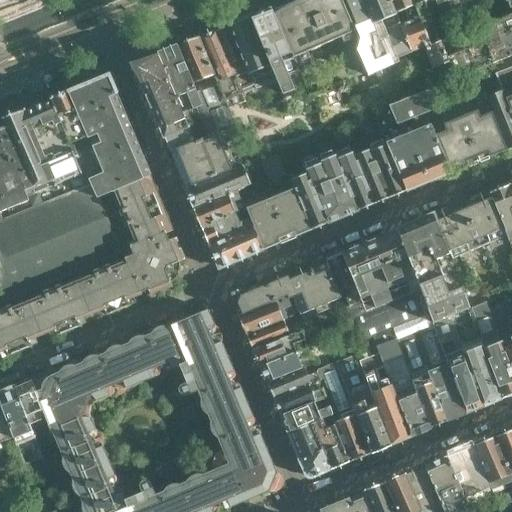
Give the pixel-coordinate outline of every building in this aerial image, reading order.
[(353,30),(340,0),(298,0),(299,0),(299,1),(294,3),(293,2),(292,3),(292,4),(276,11),(275,10),(274,11),(297,69),(358,44),(353,30)] [(386,58),(362,0),(340,0),(353,30),(363,26),(370,41),(366,48),(373,63),(386,58)] [(410,52),(388,0),(362,0),(386,58),(387,61),(374,67),(381,84),(379,85),(383,95),(400,88),(392,69),(397,66),(394,59),(410,52)] [(429,45),(411,0),(388,0),(410,52),(424,46),(433,68),(441,65),(448,85),(456,81),(446,56),(445,57),(439,41),(429,45)] [(423,1),(424,0),(411,0),(429,45),(439,41),(423,1)] [(457,0),(434,0),(436,5),(446,1),(449,10),(460,6),(457,0)] [(297,69),(274,11),(273,11),(272,10),(251,18),(271,66),(283,95),(295,90),(290,76),(298,73),(296,69),(297,69)] [(511,15),(502,20),(511,43),(511,15)] [(271,66),(251,18),(230,26),(249,72),(250,75),(271,66)] [(511,57),(511,52),(499,21),(479,29),(494,65),(511,57)] [(249,72),(230,26),(202,37),(219,79),(217,80),(226,102),(226,101),(243,94),(236,77),(249,72)] [(494,65),(479,29),(470,32),(469,29),(457,33),(460,40),(466,37),(470,47),(446,56),(456,81),(494,65)] [(226,102),(217,80),(216,80),(199,39),(178,47),(203,106),(193,110),(195,114),(205,140),(219,135),(231,130),(234,128),(234,127),(236,126),(233,120),(226,102)] [(203,106),(178,47),(158,55),(157,55),(182,115),(193,110),(203,106)] [(182,115),(157,55),(140,63),(136,73),(164,139),(165,138),(165,139),(186,130),(192,145),(205,140),(195,114),(182,119),(180,116),(182,115)] [(511,68),(496,75),(503,92),(511,112),(511,68)] [(98,199),(143,179),(151,176),(109,76),(0,119),(0,302),(122,254),(98,199)] [(451,173),(435,133),(426,111),(434,108),(427,89),(388,105),(394,122),(379,128),(380,131),(381,130),(387,145),(388,147),(387,148),(406,192),(451,173)] [(511,148),(511,112),(503,92),(485,100),(490,110),(507,151),(511,148)] [(507,151),(490,110),(478,115),(476,108),(444,121),(447,128),(435,133),(451,173),(507,151)] [(186,130),(165,139),(171,154),(192,145),(186,130)] [(205,140),(192,145),(171,154),(186,188),(233,170),(219,135),(205,140)] [(406,192),(387,148),(388,147),(387,145),(371,152),(370,150),(355,157),(353,153),(338,159),(336,156),(359,211),(406,192)] [(359,211),(336,156),(319,163),(320,165),(304,171),(306,175),(290,181),(295,190),(312,230),(359,211)] [(250,183),(245,171),(243,166),(233,170),(186,188),(194,209),(239,191),(240,193),(248,190),(246,185),(250,183)] [(173,231),(151,176),(143,179),(98,199),(122,254),(124,259),(127,258),(133,255),(130,246),(136,244),(137,246),(166,234),(173,231)] [(511,195),(508,186),(490,193),(506,234),(511,247),(511,195)] [(312,230),(295,190),(271,200),(269,193),(244,203),(247,210),(249,216),(254,228),(263,251),(312,230)] [(238,214),(233,203),(243,200),(240,193),(239,191),(194,209),(202,229),(238,214)] [(506,234),(490,193),(434,217),(449,252),(450,257),(506,234)] [(245,232),(240,220),(249,216),(247,210),(238,214),(202,229),(209,246),(245,232)] [(449,294),(435,258),(449,252),(434,217),(398,232),(432,315),(435,324),(452,317),(469,310),(472,309),(463,288),(449,294)] [(263,251),(254,228),(245,232),(209,246),(219,270),(263,251)] [(432,315),(398,232),(343,255),(362,303),(354,307),(346,310),(360,344),(432,315)] [(180,268),(178,263),(185,260),(176,238),(169,241),(166,234),(137,246),(136,244),(130,246),(133,255),(127,258),(141,293),(148,290),(150,295),(172,286),(170,281),(175,279),(180,268)] [(362,303),(343,255),(326,262),(338,290),(349,286),(352,295),(349,296),(354,307),(362,303)] [(141,293),(127,258),(124,259),(76,279),(92,316),(105,310),(107,316),(130,306),(128,301),(142,295),(141,293)] [(338,290),(326,262),(288,277),(288,276),(232,300),(240,318),(288,299),(291,307),(294,314),(340,296),(338,290)] [(92,316),(76,279),(27,299),(42,336),(55,331),(57,336),(81,326),(78,321),(92,316)] [(30,341),(42,336),(27,299),(0,310),(0,353),(6,351),(8,356),(32,346),(30,341)] [(284,320),(280,312),(291,307),(288,299),(240,318),(247,336),(284,320)] [(511,370),(505,352),(487,303),(472,309),(469,310),(483,347),(502,398),(511,394),(511,370)] [(43,384),(42,385),(42,387),(42,389),(42,390),(37,392),(45,416),(51,431),(52,430),(63,457),(63,459),(62,461),(63,464),(63,466),(63,467),(65,469),(66,471),(68,473),(70,474),(73,480),(72,482),(72,483),(72,485),(72,487),(73,489),(73,490),(75,492),(76,494),(78,496),(80,497),(83,503),(82,505),(82,506),(82,507),(82,510),(82,511),(220,511),(282,486),(208,310),(168,327),(166,327),(163,326),(161,327),(158,328),(156,329),(154,331),(152,333),(151,334),(145,337),(143,336),(140,336),(137,337),(135,338),(132,339),(131,340),(129,342),(128,344),(122,347),(119,346),(117,346),(115,346),(112,347),(111,348),(108,349),(107,351),(105,354),(99,356),(96,356),(94,356),(91,356),(89,357),(88,358),(85,359),(83,361),(83,362),(82,363),(76,366),(73,365),(71,365),(68,366),(65,367),(63,368),(61,370),(60,372),(59,373),(47,378),(47,379),(46,380),(44,381),(44,383),(43,384)] [(483,407),(464,354),(465,353),(452,317),(435,324),(433,325),(433,328),(466,413),(483,407)] [(253,351),(301,332),(298,325),(288,329),(284,320),(247,336),(253,351)] [(429,428),(409,374),(426,367),(446,421),(466,413),(433,328),(377,349),(410,436),(429,428)] [(295,353),(292,345),(305,340),(301,332),(253,351),(260,367),(295,353)] [(483,347),(465,353),(464,354),(483,407),(502,399),(502,398),(483,347)] [(303,369),(300,361),(303,360),(304,362),(312,358),(308,348),(295,353),(260,367),(267,383),(303,369)] [(410,436),(377,349),(357,356),(380,421),(390,445),(410,437),(410,436)] [(370,453),(354,410),(336,363),(316,370),(317,373),(320,381),(323,390),(326,397),(329,406),(332,415),(335,421),(350,462),(350,461),(370,453)] [(446,421),(426,367),(409,374),(429,428),(446,421)] [(309,385),(320,381),(317,373),(309,376),(306,368),(303,369),(267,383),(274,400),(309,385)] [(40,418),(45,416),(37,392),(33,382),(16,389),(31,426),(42,422),(40,418)] [(314,402),(326,397),(323,390),(312,394),(309,385),(274,400),(281,416),(314,402)] [(31,426),(16,389),(0,395),(0,401),(13,439),(14,439),(33,431),(31,426)] [(0,444),(13,439),(0,401),(0,444)] [(288,433),(311,423),(327,417),(332,415),(329,406),(317,411),(314,402),(281,416),(288,433)] [(390,445),(380,421),(373,423),(371,418),(367,420),(364,413),(360,414),(358,409),(354,410),(370,453),(390,445)] [(350,462),(335,421),(329,423),(327,417),(311,423),(331,470),(350,462)] [(331,470),(311,423),(288,433),(299,460),(306,476),(307,477),(309,478),(311,478),(312,478),(331,470)] [(511,430),(495,438),(511,480),(511,430)] [(511,493),(511,480),(495,438),(473,447),(490,487),(495,500),(498,499),(511,493)] [(43,457),(37,444),(18,452),(24,465),(43,457)] [(490,487),(473,447),(448,457),(470,511),(487,504),(481,490),(490,487)] [(470,511),(448,457),(425,467),(444,511),(470,511)] [(444,511),(425,467),(405,475),(419,511),(444,511)] [(419,511),(405,475),(384,485),(394,511),(419,511)] [(394,511),(384,485),(363,492),(362,493),(370,511),(394,511)] [(370,511),(362,493),(320,510),(320,511),(370,511)] [(511,493),(498,499),(503,510),(511,505),(511,493)]
